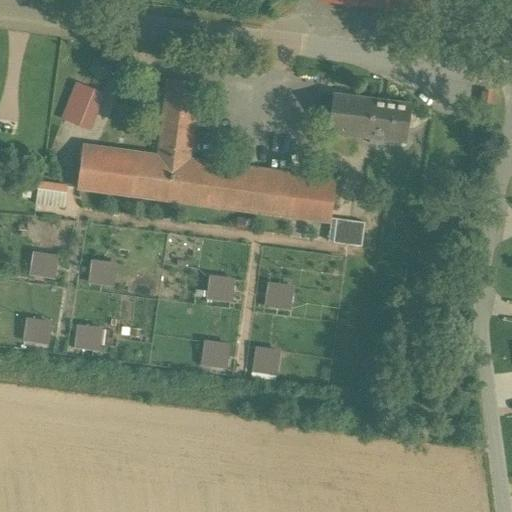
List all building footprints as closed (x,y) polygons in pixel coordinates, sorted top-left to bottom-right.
[(428,0),(321,0),(321,1),(427,15),(428,0)] [(511,0),(495,0),(489,35),(511,39),(511,0)] [(106,58),(93,59),(88,71),(96,82),(98,81),(99,81),(111,80),(115,67),(106,58)] [(335,181),(187,161),(197,84),(169,80),(159,158),(83,147),(77,188),(330,222),(335,181)] [(94,92),(104,96),(108,85),(99,81),(98,81),(94,92)] [(69,123),(90,131),(104,96),(94,92),(83,88),(69,123)] [(411,104),(333,94),(327,133),(406,144),(411,104)] [(38,180),(32,204),(61,210),(66,187),(38,180)] [(364,223),(336,219),(332,244),(361,248),(364,223)] [(26,275),(52,280),(57,257),(31,252),(26,275)] [(112,287),(114,263),(87,261),(85,285),(112,287)] [(206,276),(204,301),(230,303),(232,278),(206,276)] [(262,308),(289,308),(289,285),(262,284),(262,308)] [(22,320),(22,343),(49,344),(49,321),(22,320)] [(72,326),(71,350),(97,350),(98,327),(72,326)] [(224,369),(228,345),(201,341),(198,366),(224,369)] [(251,375),(276,375),(276,349),(251,349),(251,375)]
